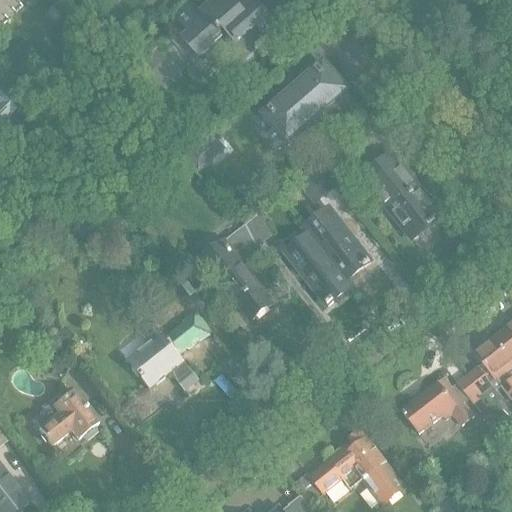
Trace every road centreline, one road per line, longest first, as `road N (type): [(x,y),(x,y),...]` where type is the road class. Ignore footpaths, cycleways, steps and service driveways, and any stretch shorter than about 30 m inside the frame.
road 1 (residential): [(165,511),(511,242)]
road 2 (residential): [(511,164),(367,0)]
